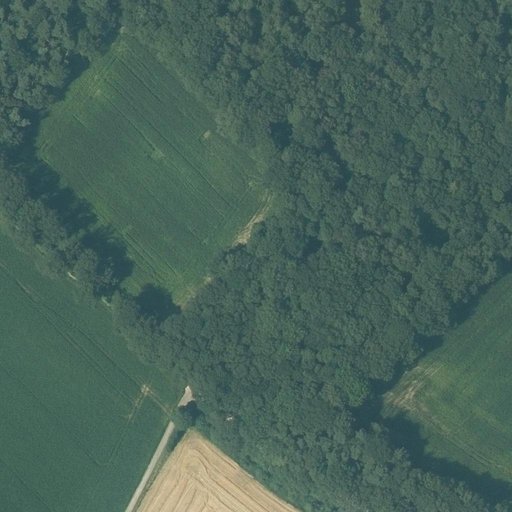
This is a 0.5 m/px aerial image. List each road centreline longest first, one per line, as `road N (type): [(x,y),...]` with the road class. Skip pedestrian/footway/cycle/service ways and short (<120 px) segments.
road 1 (unclassified): [(394,511),(286,462),(196,385),(184,393),(125,511)]
road 2 (track): [(196,385),(332,383),(372,339),(252,219)]
